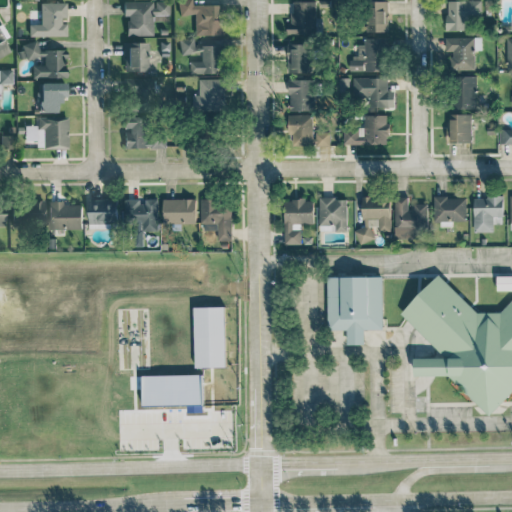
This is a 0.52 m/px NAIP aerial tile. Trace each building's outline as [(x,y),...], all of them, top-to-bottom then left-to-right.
[(195,35),(223,34),(222,4),(192,5),(191,0),(177,0),(178,14),(194,14),(195,35)] [(366,31),(389,30),(388,0),(366,1),(366,31)] [(480,0),(446,0),(447,30),(466,30),(466,17),(481,16),(480,0)] [(153,35),(152,21),(169,20),(168,1),(122,1),(123,16),(126,16),(126,35),(153,35)] [(29,36),(66,35),(66,23),(65,23),(65,2),(40,2),(40,24),(28,24),(29,36)] [(0,56),(9,52),(0,35),(0,56)] [(474,69),(475,37),(446,36),(445,50),(451,50),(450,68),(474,69)] [(179,39),(180,54),(194,53),(193,38),(179,39)] [(350,70),(387,70),(386,39),(358,39),(358,56),(349,56),(350,70)] [(65,76),(64,49),(38,50),(37,41),(23,42),(24,58),(43,57),(44,65),(32,65),(32,78),(65,76)] [(123,42),(124,71),(148,71),(147,42),(123,42)] [(287,72),(312,71),(312,43),(287,43),(287,72)] [(224,72),(224,44),(202,44),(203,60),(191,60),(191,73),(224,72)] [(0,82),(11,83),(12,70),(0,69),(0,82)] [(452,108),(476,108),(477,75),(453,75),(452,108)] [(394,90),(387,90),(387,77),(353,76),(353,97),(370,98),(369,106),(394,106),(394,90)] [(152,111),(152,78),(125,78),(126,112),(152,111)] [(200,78),(200,94),(193,94),(193,110),(225,109),(225,95),(225,78),(200,78)] [(312,109),(311,78),(288,79),(290,110),(312,109)] [(64,82),(40,83),(41,112),(57,111),(57,102),(64,102),(64,82)] [(313,144),(312,113),(289,114),(290,145),(313,144)] [(471,113),(450,113),(451,142),(472,141),(471,113)] [(364,114),(364,128),(344,127),(344,143),(388,144),(389,114),(364,114)] [(37,116),(36,147),(67,147),(68,117),(37,116)] [(147,116),(124,116),(124,130),(124,148),(166,147),(166,136),(148,136),(147,116)] [(511,128),(499,129),(499,144),(511,143),(511,128)] [(330,145),(330,131),(316,131),(316,145),(330,145)] [(13,147),(13,135),(0,135),(1,148),(13,147)] [(411,196),(395,195),(395,237),(426,238),(427,203),(411,203),(411,196)] [(391,229),(391,196),(363,197),(363,226),(357,226),(357,241),(373,241),(373,229),(391,229)] [(434,220),(441,220),(441,225),(453,226),(453,220),(466,220),(467,196),(434,196),(434,220)] [(503,196),(474,196),(474,231),(494,231),(494,223),(504,223),(503,196)] [(164,197),(163,221),(196,222),(196,198),(164,197)] [(347,197),(320,197),(319,223),(333,224),(333,230),(347,230),(347,197)] [(90,226),(119,225),(118,198),(89,199),(90,226)] [(125,200),(125,222),(140,222),(141,231),(159,230),(158,198),(146,198),(146,199),(125,200)] [(231,222),(232,207),(225,207),(225,198),(201,198),(200,221),(231,222)] [(301,243),(301,223),(313,223),(314,199),(285,198),(284,243),(301,243)] [(12,199),(12,220),(43,221),(43,201),(12,199)] [(82,202),(48,203),(48,228),(83,227),(82,202)] [(401,313),(435,345),(435,357),(415,357),(415,375),(449,375),(491,415),(511,392),(511,299),(501,311),(478,312),(438,274),(401,313)] [(511,289),(511,275),(497,276),(497,289),(511,289)] [(328,276),(328,329),(347,329),(347,344),(365,344),(365,329),(383,328),(383,276),(328,276)] [(195,306),(196,367),(226,366),(225,306),(195,306)] [(202,373),(143,375),(144,405),(187,404),(188,411),(204,411),(202,373)]
